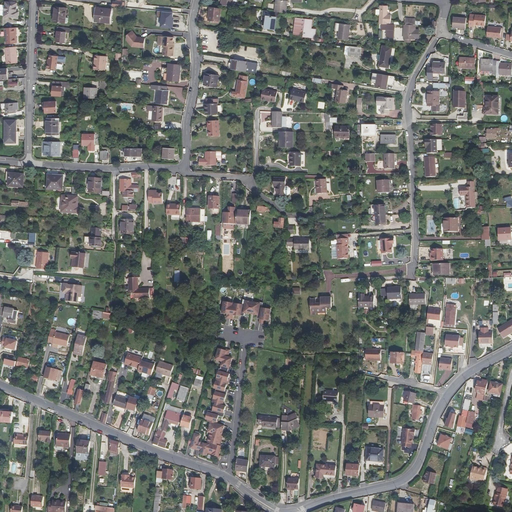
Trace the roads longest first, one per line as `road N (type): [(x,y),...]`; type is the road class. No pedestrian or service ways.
road 1 (tertiary): [(511,348),(456,383),(411,476),(300,511)]
road 2 (residential): [(414,275),(406,103),(440,32)]
road 3 (tertiary): [(0,384),(228,478)]
road 4 (residential): [(196,0),(183,167)]
road 5 (residential): [(28,162),(33,0)]
road 6 (residential): [(183,167),(28,162)]
road 7 (residential): [(228,478),(246,337)]
